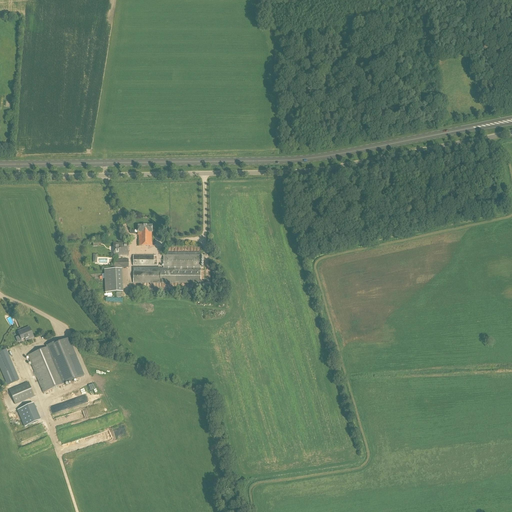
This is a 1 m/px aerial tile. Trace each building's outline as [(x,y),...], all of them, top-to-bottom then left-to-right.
[(152,233),(152,226),(138,226),(138,233),(139,246),(151,246),(151,233),(152,233)] [(114,256),(128,256),(128,243),(113,244),(114,256)] [(157,267),(157,256),(133,255),(133,266),(157,267)] [(133,283),(172,283),(200,284),(200,268),(200,256),(163,256),(163,268),(133,268),(133,283)] [(114,268),(129,268),(128,260),(114,260),(114,268)] [(105,293),(123,292),(121,269),(104,270),(105,293)] [(27,340),(33,338),(29,328),(18,332),(21,340),(26,338),(27,340)] [(84,376),(68,339),(59,343),(58,341),(47,346),(48,348),(28,356),(43,393),(84,376)] [(0,367),(8,385),(19,381),(6,350),(0,352),(0,367)] [(15,405),(34,397),(28,383),(9,391),(15,405)] [(113,432),(103,434),(96,438),(93,439),(94,441),(86,446),(104,442),(107,441),(112,439),(115,438),(114,435),(113,432)]
